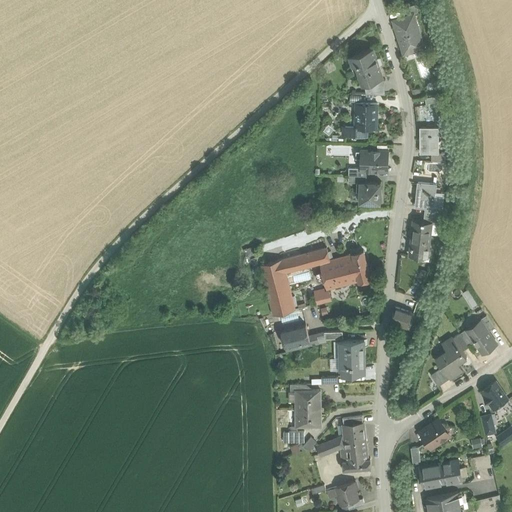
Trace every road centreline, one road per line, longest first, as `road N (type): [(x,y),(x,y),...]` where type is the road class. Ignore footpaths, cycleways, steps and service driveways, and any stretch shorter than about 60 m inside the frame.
road 1 (residential): [(381,8),(187,174),(65,314),(0,427)]
road 2 (residential): [(382,441),(410,129),(381,8)]
road 3 (residential): [(382,441),(511,353)]
